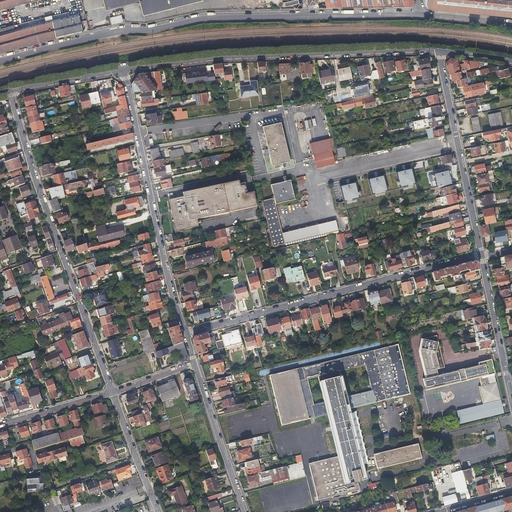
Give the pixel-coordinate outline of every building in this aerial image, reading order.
[(0,0),(0,9),(36,0),(0,0)] [(102,0),(104,9),(138,1),(142,16),(205,0),(102,0)] [(307,0),(309,9),(314,9),(313,6),(318,5),(316,0),(307,0)] [(324,0),(326,9),(354,8),(411,7),(414,3),(412,0),(324,0)] [(511,0),(423,0),(425,6),(428,8),(430,9),(511,17),(511,0)] [(0,33),(0,52),(15,49),(38,42),(55,38),(83,32),(81,25),(80,20),(84,19),(82,12),(69,16),(68,12),(55,16),(56,19),(44,22),(43,18),(13,26),(14,30),(0,33)] [(108,26),(122,22),(121,20),(120,20),(119,15),(107,18),(108,26)] [(450,73),(459,71),(457,59),(450,58),(446,62),(448,73),(450,73)] [(397,67),(398,68),(398,70),(406,67),(403,59),(393,62),(395,68),(397,67)] [(415,65),(417,70),(426,68),(423,59),(414,61),(415,62),(413,62),(413,65),(415,65)] [(478,66),(478,61),(463,59),(464,66),(460,67),(461,70),(466,69),(478,66)] [(386,72),(391,71),(395,69),(392,60),(383,62),(386,72)] [(375,63),(377,70),(380,77),(384,76),(379,62),(379,61),(377,61),(377,62),(375,63)] [(258,72),(260,72),(261,71),(265,70),(264,62),(257,62),(258,72)] [(312,71),(311,63),(309,64),(308,62),(300,63),(302,73),(303,73),(312,71)] [(223,72),(223,70),(222,63),(213,64),(214,73),(223,72)] [(289,63),(284,63),(278,64),(279,73),(280,80),(286,80),(285,73),(289,72),(289,63)] [(369,72),(368,68),(367,64),(358,67),(360,74),(369,72)] [(480,69),(480,71),(481,73),(496,70),(495,65),(480,69)] [(341,80),(347,79),(353,77),(350,67),(339,70),(341,80)] [(508,75),(507,71),(506,67),(497,69),(499,77),(508,75)] [(417,70),(414,70),(411,71),(412,76),(423,73),(424,78),(430,77),(427,68),(426,68),(417,70)] [(230,70),(228,70),(226,70),(223,70),(223,72),(224,78),(224,80),(232,79),(230,70)] [(380,77),(377,70),(373,71),(371,75),(372,79),(380,77)] [(159,71),(151,72),(152,77),(154,77),(156,87),(158,89),(167,88),(167,85),(162,85),(159,71)] [(334,81),(334,78),(333,75),(332,71),(318,73),(319,75),(321,84),(334,81)] [(460,71),(459,71),(450,73),(452,81),(454,80),(461,78),(460,71)] [(212,80),(211,76),(211,72),(203,73),(204,81),(212,80)] [(156,87),(144,73),(138,73),(132,83),(134,92),(140,91),(141,96),(139,96),(140,100),(142,99),(142,100),(156,99),(155,90),(158,89),(156,87)] [(430,77),(424,78),(415,80),(417,88),(432,85),(430,77)] [(464,78),(461,78),(454,80),(454,81),(456,81),(457,86),(466,84),(464,78)] [(256,81),(254,81),(251,82),(251,85),(241,87),(242,96),(258,94),(256,81)] [(480,82),(477,82),(470,84),(471,90),(470,90),(471,95),(485,92),(482,81),(480,82)] [(117,96),(117,97),(124,96),(123,93),(122,85),(120,84),(119,84),(119,86),(115,87),(117,96)] [(471,90),(470,84),(462,86),(464,96),(471,95),(470,90),(471,90)] [(102,101),(110,99),(110,97),(114,96),(113,91),(109,92),(110,94),(101,96),(102,101)] [(97,92),(88,94),(91,104),(100,102),(97,92)] [(209,103),(207,92),(195,94),(197,105),(209,103)] [(91,104),(88,94),(79,97),(82,108),(91,106),(91,104)] [(426,96),(428,107),(438,105),(436,94),(426,96)] [(24,98),(25,102),(26,106),(35,104),(35,105),(39,104),(38,102),(35,103),(33,96),(24,98)] [(105,115),(117,112),(127,109),(124,96),(117,97),(119,106),(104,110),(105,115)] [(374,105),(373,100),(372,96),(363,97),(363,100),(365,107),(374,105)] [(476,105),(479,104),(480,104),(478,97),(464,100),(465,107),(475,104),(475,105),(466,107),(467,115),(477,113),(476,105)] [(110,99),(102,101),(103,107),(106,106),(106,104),(111,102),(110,99)] [(431,108),(432,116),(439,115),(440,115),(438,105),(428,107),(419,109),(419,111),(429,109),(429,108),(431,108)] [(187,112),(186,107),(177,108),(177,112),(179,119),(194,117),(192,110),(187,112)] [(117,112),(118,117),(128,115),(127,109),(117,112)] [(36,110),(27,113),(30,125),(39,123),(36,110)] [(503,124),(501,118),(500,111),(487,114),(490,127),(503,124)] [(156,112),(151,113),(146,114),(148,124),(163,122),(162,117),(157,118),(156,116),(156,112)] [(119,120),(120,125),(130,122),(128,115),(118,117),(111,119),(112,122),(119,120)] [(414,131),(425,128),(436,126),(436,125),(440,123),(439,115),(432,116),(412,121),(414,131)] [(474,130),(477,130),(480,129),(477,116),(471,118),(474,130)] [(32,133),(38,132),(44,130),(42,122),(39,123),(30,125),(32,133)] [(130,122),(120,125),(115,126),(112,127),(113,131),(131,127),(130,122)] [(6,123),(0,125),(0,133),(8,131),(6,123)] [(291,160),(283,124),(264,127),(272,164),(281,162),(284,161),(291,160)] [(436,126),(425,128),(428,138),(443,135),(441,128),(437,129),(436,126)] [(189,135),(189,127),(181,128),(182,136),(189,135)] [(499,134),(499,131),(498,129),(482,132),(483,137),(499,134)] [(0,145),(1,148),(14,144),(10,133),(0,136),(0,145)] [(133,138),(133,136),(132,133),(86,145),(87,150),(133,138)] [(220,134),(210,136),(212,146),(222,144),(220,134)] [(51,142),(50,139),(50,135),(40,138),(42,144),(51,142)] [(201,151),(200,146),(198,141),(191,142),(193,153),(201,151)] [(504,150),(503,145),(503,143),(502,141),(493,143),(495,152),(504,150)] [(8,154),(12,152),(17,150),(15,143),(14,144),(1,148),(0,148),(0,151),(6,149),(8,154)] [(336,147),(338,157),(346,155),(344,146),(336,147)] [(469,148),(470,152),(471,156),(480,154),(478,146),(469,148)] [(153,161),(161,159),(158,148),(150,150),(153,161)] [(185,155),(184,151),(183,148),(170,151),(171,157),(185,155)] [(119,160),(124,159),(129,158),(127,149),(117,151),(119,160)] [(316,168),(335,164),(332,150),(313,155),(316,168)] [(445,167),(449,166),(452,165),(450,155),(440,157),(442,164),(444,164),(445,167)] [(203,161),(201,162),(202,167),(212,165),(211,160),(212,160),(212,156),(202,158),(203,161)] [(9,172),(19,168),(21,168),(18,158),(5,162),(8,172),(9,172)] [(155,168),(165,166),(164,159),(161,159),(153,161),(153,164),(154,164),(155,168)] [(130,161),(124,163),(117,164),(119,173),(132,170),(130,161)] [(243,163),(244,171),(251,169),(249,161),(243,163)] [(43,170),(42,170),(43,175),(54,172),(52,164),(42,166),(43,170)] [(484,164),(479,165),(475,166),(475,170),(476,173),(487,171),(491,170),(490,165),(484,166),(484,164)] [(167,177),(165,166),(155,168),(157,179),(167,177)] [(21,174),(20,171),(19,168),(9,172),(12,177),(21,174)] [(415,183),(412,168),(396,172),(400,187),(407,185),(408,187),(413,186),(412,184),(415,183)] [(476,175),(478,184),(488,182),(494,181),(492,170),(491,170),(487,171),(488,173),(476,175)] [(436,188),(452,184),(449,174),(443,175),(442,171),(433,173),(436,188)] [(55,186),(66,183),(65,177),(70,176),(69,172),(65,173),(52,176),(55,186)] [(388,190),(384,174),(368,178),(372,194),(375,193),(375,195),(385,192),(385,191),(388,190)] [(18,186),(24,184),(25,184),(22,176),(8,181),(9,183),(14,182),(16,187),(18,186)] [(173,187),(172,183),(171,179),(161,181),(163,189),(173,187)] [(245,189),(247,189),(245,182),(240,183),(239,179),(184,192),(185,196),(170,199),(177,230),(200,225),(198,218),(254,206),(251,192),(246,193),(245,189)] [(285,181),(282,181),(272,184),(275,197),(263,200),(274,246),(286,243),(284,233),(276,203),(296,199),(292,179),(288,180),(285,181)] [(61,186),(63,191),(69,189),(69,191),(77,189),(76,187),(86,185),(85,180),(61,186)] [(333,215),(333,214),(332,212),(336,211),(329,180),(318,183),(326,217),(333,215)] [(131,193),(136,192),(140,191),(138,181),(129,183),(131,193)] [(358,190),(356,182),(340,186),(344,201),(347,201),(347,202),(353,200),(352,199),(360,197),(359,196),(361,195),(360,190),(358,190)] [(480,191),(484,190),(489,189),(488,182),(478,184),(480,191)] [(445,196),(455,193),(453,183),(452,184),(436,188),(434,188),(435,191),(440,190),(442,196),(445,196)] [(30,195),(29,190),(27,186),(25,186),(24,184),(18,186),(22,197),(30,195)] [(64,197),(63,191),(61,186),(49,189),(52,200),(56,199),(64,197)] [(445,196),(447,200),(448,204),(457,202),(455,193),(445,196)] [(493,202),(492,198),(492,193),(481,196),(482,204),(493,202)] [(143,203),(143,200),(142,197),(141,196),(125,200),(127,209),(116,212),(117,219),(135,214),(134,210),(137,209),(137,207),(139,207),(139,206),(143,205),(143,203)] [(28,216),(29,219),(34,218),(36,223),(40,222),(39,220),(38,216),(39,215),(33,199),(16,204),(21,218),(25,217),(28,216)] [(60,210),(56,199),(52,200),(48,201),(53,213),(60,210)] [(0,222),(0,223),(1,221),(4,220),(5,220),(6,220),(7,219),(8,218),(5,211),(8,210),(5,200),(2,201),(3,206),(0,206),(0,222)] [(459,209),(459,206),(458,204),(430,211),(431,216),(459,209)] [(478,218),(486,216),(495,215),(493,207),(483,209),(484,213),(478,214),(478,218)] [(67,220),(66,217),(65,213),(62,214),(61,212),(54,215),(57,222),(58,222),(59,224),(67,220)] [(448,215),(450,221),(461,219),(459,212),(448,215)] [(486,216),(488,224),(496,222),(495,215),(486,216)] [(461,219),(450,221),(452,228),(462,225),(462,222),(469,220),(468,217),(461,219)] [(42,219),(39,220),(40,222),(45,236),(45,238),(50,236),(46,226),(47,226),(45,220),(43,221),(42,219)] [(284,233),(286,243),(339,230),(337,219),(284,233)] [(430,227),(430,229),(431,231),(447,226),(447,225),(449,224),(448,222),(430,227)] [(488,224),(480,225),(482,237),(490,235),(488,224)] [(104,225),(100,226),(95,227),(99,242),(123,235),(121,225),(105,230),(104,225)] [(218,239),(228,236),(227,231),(230,231),(229,227),(216,230),(218,239)] [(457,239),(463,237),(465,237),(463,227),(454,229),(457,239)] [(338,250),(347,248),(343,234),(336,235),(339,246),(337,247),(338,250)] [(7,255),(22,249),(22,247),(17,235),(13,236),(11,235),(11,237),(12,239),(8,240),(8,238),(6,237),(6,239),(1,240),(7,255)] [(28,238),(29,243),(31,247),(37,245),(33,235),(30,236),(30,238),(28,238)] [(50,236),(45,238),(50,251),(54,249),(50,236)] [(225,243),(227,243),(229,242),(228,236),(218,239),(206,242),(208,249),(225,244),(225,243)] [(184,242),(187,241),(191,240),(190,237),(174,241),(176,248),(185,246),(184,242)] [(459,252),(463,251),(468,250),(465,239),(463,240),(463,237),(457,239),(454,240),(455,245),(457,244),(459,252)] [(71,240),(68,241),(63,243),(67,252),(75,249),(71,240)] [(90,248),(91,250),(91,252),(120,244),(119,240),(90,248)] [(88,250),(87,247),(86,243),(76,247),(78,253),(88,250)] [(139,256),(141,256),(151,253),(149,244),(137,247),(139,256)] [(223,249),(224,251),(226,261),(233,259),(231,251),(237,250),(236,246),(223,249)] [(183,251),(184,251),(185,251),(184,247),(173,250),(175,258),(184,255),(183,251)] [(429,252),(429,250),(428,247),(425,248),(426,252),(421,253),(423,261),(431,258),(429,252)] [(400,253),(401,256),(403,265),(403,267),(412,264),(411,262),(414,261),(412,255),(411,256),(409,250),(400,253)] [(189,267),(203,264),(216,261),(216,258),(214,251),(187,257),(189,267)] [(143,263),(148,262),(153,261),(151,253),(141,256),(143,263)] [(51,255),(35,260),(35,262),(41,260),(44,268),(47,267),(48,271),(55,269),(54,264),(51,255)] [(105,255),(92,258),(93,262),(95,267),(99,267),(98,261),(106,259),(105,255)] [(504,268),(511,265),(511,255),(502,257),(503,265),(499,266),(499,268),(494,269),(494,270),(493,270),(494,277),(505,275),(504,268)] [(254,258),(257,267),(263,266),(260,256),(254,258)] [(403,265),(401,256),(384,261),(386,270),(389,269),(390,270),(401,267),(401,266),(403,265)] [(355,258),(349,259),(344,260),(347,275),(358,272),(355,258)] [(468,270),(469,272),(475,270),(479,269),(478,263),(474,261),(432,272),(434,280),(438,280),(438,277),(438,276),(447,274),(449,275),(449,277),(457,275),(458,275),(457,272),(459,271),(467,269),(468,270)] [(33,265),(32,265),(30,262),(23,264),(26,273),(35,270),(33,265)] [(93,262),(87,264),(86,264),(87,268),(78,271),(81,279),(93,275),(91,271),(96,269),(95,267),(93,262)] [(154,263),(149,264),(145,265),(147,274),(156,271),(154,263)] [(365,266),(366,271),(367,275),(370,275),(370,277),(375,275),(373,264),(365,266)] [(282,276),(280,265),(264,270),(266,280),(282,276)] [(336,265),(323,269),(325,277),(331,275),(331,276),(335,275),(335,276),(338,276),(336,265)] [(302,266),(297,268),(292,269),(291,267),(285,269),(289,283),(306,279),(302,266)] [(6,300),(20,294),(18,289),(11,269),(4,271),(4,272),(5,275),(7,275),(12,289),(4,292),(4,291),(1,292),(4,300),(6,300)] [(475,270),(469,272),(465,273),(466,279),(476,276),(475,270)] [(156,271),(147,274),(145,274),(147,281),(158,278),(156,271)] [(311,286),(315,285),(320,284),(316,272),(308,274),(311,286)] [(41,278),(40,275),(40,274),(28,278),(31,285),(42,281),(41,278)] [(98,274),(97,274),(93,275),(81,279),(80,279),(82,287),(91,284),(90,281),(99,278),(98,277),(98,274)] [(498,277),(500,287),(510,285),(509,283),(510,283),(509,275),(498,277)] [(46,276),(41,278),(42,281),(48,300),(49,300),(53,298),(46,276)] [(429,284),(428,281),(427,278),(423,279),(423,276),(413,279),(416,288),(429,284)] [(161,289),(160,285),(159,280),(146,284),(148,293),(161,289)] [(197,287),(196,285),(195,280),(185,283),(186,290),(197,287)] [(260,280),(249,282),(253,296),(258,295),(258,294),(263,292),(260,280)] [(401,284),(402,289),(404,293),(412,291),(409,282),(401,284)] [(470,287),(469,282),(455,286),(457,294),(471,291),(471,287),(470,287)] [(511,284),(510,285),(500,287),(501,292),(502,292),(503,296),(506,295),(511,294),(511,291),(511,284)] [(197,287),(186,290),(183,291),(185,301),(194,299),(192,291),(197,290),(197,287)] [(247,287),(235,290),(238,300),(241,299),(241,300),(246,298),(249,297),(247,287)] [(389,289),(377,292),(380,303),(382,308),(386,307),(385,304),(392,302),(389,289)] [(97,306),(102,304),(107,303),(103,290),(93,293),(97,306)] [(150,297),(150,298),(150,300),(148,300),(149,303),(161,300),(158,291),(143,296),(144,298),(146,299),(147,299),(150,297)] [(380,303),(377,292),(377,291),(367,294),(371,306),(380,303)] [(469,293),(471,298),(472,303),(481,301),(479,291),(469,293)] [(71,292),(53,298),(49,300),(51,303),(72,296),(71,292)] [(17,300),(22,298),(20,294),(6,300),(4,300),(3,301),(8,312),(20,308),(17,300)] [(221,300),(222,305),(223,310),(230,308),(230,310),(236,308),(233,297),(221,300)] [(350,303),(351,306),(352,310),(355,309),(355,310),(366,307),(363,298),(353,301),(353,302),(350,303)] [(161,300),(149,303),(149,305),(147,305),(148,309),(151,308),(151,311),(163,308),(161,300)] [(197,309),(196,304),(195,300),(186,302),(188,311),(197,309)] [(41,302),(38,303),(36,304),(41,316),(49,313),(46,302),(42,304),(41,302)] [(345,305),(340,307),(342,315),(352,312),(349,303),(344,304),(345,305)] [(97,309),(100,318),(109,315),(115,313),(112,305),(97,309)] [(328,305),(320,307),(322,317),(324,323),(326,322),(332,321),(328,305)] [(465,320),(472,318),(477,317),(474,306),(460,310),(461,315),(463,314),(465,320)] [(310,309),(312,318),(313,320),(322,317),(320,307),(310,309)] [(335,308),(335,309),(333,310),(335,319),(342,317),(342,315),(340,307),(335,308)] [(305,320),(312,318),(310,309),(302,311),(305,320)] [(22,310),(20,311),(15,313),(18,320),(23,319),(21,314),(24,313),(22,310)] [(30,311),(29,311),(27,312),(30,320),(39,317),(38,314),(32,316),(30,311)] [(55,327),(67,322),(73,320),(71,316),(69,312),(65,314),(65,317),(53,322),(55,327)] [(161,325),(160,319),(158,314),(150,316),(153,328),(161,325)] [(100,318),(102,325),(112,323),(111,320),(109,315),(100,318)] [(291,318),(292,322),(293,327),(304,324),(302,315),(291,318)] [(474,321),(475,325),(485,323),(484,317),(483,317),(482,315),(477,317),(472,318),(473,321),(474,321)] [(276,317),(274,318),(272,319),(272,320),(266,322),(269,333),(281,330),(278,320),(278,319),(277,319),(276,317)] [(284,329),(287,328),(291,327),(289,317),(281,320),(284,329)] [(67,322),(68,326),(71,325),(71,326),(73,325),(75,329),(81,327),(79,323),(80,323),(78,318),(73,320),(67,322)] [(174,346),(183,343),(176,321),(165,324),(167,329),(168,329),(174,346)] [(42,332),(55,327),(53,322),(52,322),(40,327),(42,332)] [(67,322),(55,327),(57,332),(63,330),(69,327),(68,326),(67,322)] [(112,323),(102,325),(106,336),(118,333),(115,325),(113,326),(112,323)] [(257,347),(260,346),(263,345),(260,335),(264,334),(261,323),(256,324),(257,327),(254,328),(252,329),(254,335),(256,345),(257,347)] [(475,329),(475,333),(485,331),(485,328),(486,328),(485,323),(475,325),(476,329),(475,329)] [(57,332),(55,327),(42,332),(44,337),(57,332)] [(146,352),(155,349),(153,343),(148,329),(147,330),(138,332),(142,342),(146,352)] [(222,340),(216,342),(216,343),(217,346),(218,349),(241,343),(238,330),(230,332),(230,333),(221,336),(222,340)] [(478,336),(479,340),(489,338),(488,332),(486,333),(485,331),(475,333),(476,336),(478,336)] [(73,335),(76,344),(79,352),(88,348),(82,332),(73,335)] [(211,342),(210,338),(208,333),(200,335),(195,337),(193,340),(197,354),(206,352),(205,349),(204,349),(202,344),(204,343),(204,346),(209,345),(208,342),(211,342)] [(256,345),(254,335),(249,336),(250,337),(244,339),(246,348),(256,345)] [(489,338),(479,340),(465,343),(465,347),(466,347),(467,348),(479,346),(480,349),(488,347),(491,347),(489,338)] [(434,372),(434,375),(437,375),(435,368),(437,368),(431,339),(423,341),(431,373),(434,372)] [(65,361),(71,358),(65,343),(59,345),(59,346),(63,357),(65,361)] [(157,353),(156,351),(152,352),(155,362),(169,357),(169,355),(178,352),(181,359),(177,360),(178,364),(186,361),(188,357),(183,343),(174,346),(161,351),(157,353)] [(455,352),(459,352),(462,351),(460,343),(453,344),(455,352)] [(342,457),(313,464),(322,499),(364,489),(361,481),(365,480),(363,476),(367,475),(365,463),(352,410),(353,409),(415,394),(403,344),(274,375),(286,425),(332,414),(342,457)] [(60,358),(63,357),(59,346),(55,348),(57,351),(44,357),(48,365),(52,363),(55,362),(56,365),(62,363),(60,358)] [(35,356),(34,353),(33,350),(26,353),(29,359),(35,356)] [(211,353),(208,354),(205,355),(205,356),(203,357),(204,362),(213,360),(211,353)] [(18,368),(15,356),(9,358),(10,363),(0,366),(0,376),(8,374),(7,371),(18,368)] [(76,370),(83,367),(88,366),(84,357),(78,359),(79,361),(77,362),(78,365),(74,366),(76,370)] [(72,358),(71,358),(65,361),(68,368),(74,365),(73,363),(73,361),(72,358)] [(479,364),(437,375),(434,375),(423,378),(426,389),(480,376),(482,385),(479,385),(483,403),(501,399),(497,381),(490,383),(488,374),(494,373),(491,359),(479,362),(479,364)] [(31,364),(28,365),(25,366),(26,368),(32,367),(37,380),(42,378),(36,360),(31,362),(31,364)] [(210,363),(211,366),(211,369),(212,368),(214,374),(224,372),(221,360),(210,363)] [(159,368),(162,367),(165,366),(163,362),(155,365),(157,372),(160,371),(159,368)] [(93,370),(93,367),(92,365),(83,368),(85,373),(88,379),(95,377),(92,370),(93,370)] [(78,375),(79,376),(85,373),(83,368),(83,367),(76,370),(78,375)] [(216,379),(217,384),(218,388),(228,385),(226,377),(216,379)] [(51,380),(45,382),(51,398),(57,396),(54,390),(55,390),(51,380)] [(186,392),(195,390),(191,380),(183,383),(186,392)] [(156,387),(159,394),(162,402),(180,395),(174,381),(156,387)] [(229,392),(228,387),(219,390),(220,395),(221,394),(223,400),(232,398),(235,397),(233,391),(229,392)] [(28,391),(30,398),(34,411),(37,410),(36,405),(39,404),(39,402),(42,401),(38,388),(28,391)] [(143,393),(145,398),(147,402),(156,399),(153,390),(143,393)] [(198,398),(195,390),(186,392),(190,401),(198,398)] [(128,396),(128,398),(129,400),(127,400),(128,405),(137,401),(135,394),(128,396)] [(13,396),(8,398),(9,402),(11,411),(17,409),(16,404),(13,396)] [(223,409),(227,408),(234,406),(233,402),(232,398),(223,400),(221,401),(223,409)] [(460,422),(504,412),(501,399),(483,403),(457,409),(460,422)] [(8,416),(13,415),(11,411),(9,402),(4,404),(8,416)] [(17,409),(18,411),(23,410),(29,408),(28,402),(23,404),(22,402),(16,404),(17,409)] [(102,404),(101,403),(101,402),(92,405),(94,414),(103,411),(104,412),(108,411),(105,403),(102,404)] [(234,406),(227,408),(228,410),(217,413),(218,417),(247,409),(246,406),(245,403),(234,406)] [(147,405),(140,408),(142,414),(146,426),(152,424),(150,421),(152,420),(147,408),(147,405)] [(423,405),(414,408),(419,429),(428,426),(423,405)] [(365,463),(366,462),(356,419),(353,409),(352,410),(365,463)] [(74,421),(80,419),(77,410),(70,412),(71,417),(68,418),(69,422),(74,421)] [(143,427),(146,426),(142,414),(133,417),(136,424),(141,422),(143,427)] [(104,415),(98,417),(92,419),(95,429),(107,425),(104,415)] [(381,435),(377,415),(367,417),(372,437),(381,435)] [(60,426),(64,425),(69,424),(66,416),(58,418),(60,426)] [(52,419),(48,420),(44,421),(47,429),(55,427),(52,419)] [(32,425),(33,429),(34,433),(42,430),(40,423),(32,425)] [(21,433),(20,434),(19,434),(21,440),(24,439),(24,437),(30,435),(27,426),(20,428),(21,433)] [(69,438),(70,442),(72,445),(84,441),(82,434),(84,434),(82,427),(78,429),(77,429),(59,435),(61,441),(69,438)] [(35,450),(61,441),(59,435),(58,432),(32,441),(32,442),(35,450)] [(148,452),(154,450),(160,448),(158,443),(160,443),(158,438),(145,442),(148,452)] [(241,441),(241,444),(242,447),(252,445),(250,439),(241,441)] [(103,450),(104,449),(107,458),(106,459),(107,463),(118,460),(112,441),(101,445),(103,450)] [(418,444),(399,449),(400,453),(405,452),(404,450),(414,448),(417,458),(381,467),(379,456),(396,452),(395,450),(374,455),(378,469),(404,463),(422,458),(418,444)] [(67,455),(66,451),(65,447),(64,447),(48,452),(47,452),(45,453),(44,453),(36,455),(39,464),(46,461),(47,463),(51,462),(50,461),(67,455)] [(218,467),(211,448),(206,450),(212,469),(218,467)] [(238,451),(239,456),(240,461),(252,458),(249,448),(238,451)] [(417,458),(414,448),(404,450),(405,452),(400,453),(399,449),(395,450),(396,452),(379,456),(381,467),(417,458)] [(26,450),(25,449),(24,449),(15,452),(17,457),(18,456),(20,460),(24,459),(27,469),(33,467),(30,457),(29,457),(28,456),(28,454),(26,450)] [(0,466),(0,467),(4,466),(3,464),(11,462),(9,453),(1,456),(0,457),(0,466)] [(160,453),(156,454),(151,456),(153,461),(154,461),(156,466),(169,461),(166,454),(161,456),(160,453)] [(245,463),(247,469),(259,466),(257,460),(245,463)] [(366,462),(365,463),(367,475),(369,474),(373,473),(370,461),(366,462)] [(462,471),(461,466),(459,462),(452,463),(454,467),(457,466),(458,472),(452,474),(457,493),(442,498),(444,505),(470,498),(465,481),(462,471)] [(162,484),(167,482),(173,480),(167,465),(156,469),(162,484)] [(129,470),(130,469),(129,466),(119,470),(121,477),(118,479),(119,481),(131,476),(129,470)] [(246,476),(247,476),(260,473),(259,466),(247,469),(245,469),(246,476)] [(260,473),(247,476),(249,488),(255,486),(255,484),(259,483),(258,480),(272,477),(274,485),(289,482),(285,467),(260,473)] [(469,469),(462,471),(465,481),(467,481),(469,485),(473,483),(469,469)] [(511,486),(507,473),(502,474),(506,488),(511,486)] [(218,483),(215,476),(205,479),(209,491),(220,487),(219,483),(218,483)] [(100,483),(103,491),(110,488),(112,495),(116,493),(110,480),(107,481),(106,479),(100,482),(100,483)] [(484,494),(480,481),(475,483),(479,495),(484,494)] [(482,481),(480,481),(484,494),(490,492),(486,483),(482,484),(482,481)] [(97,495),(100,494),(100,492),(97,484),(96,482),(86,485),(87,488),(84,489),(89,503),(92,502),(90,496),(96,494),(97,495)] [(376,486),(375,482),(367,484),(369,491),(374,490),(373,487),(376,486)] [(73,496),(71,497),(73,503),(75,508),(78,507),(77,504),(78,503),(76,498),(78,497),(77,493),(82,491),(79,484),(70,487),(73,496)] [(415,487),(416,491),(417,492),(427,489),(427,488),(426,484),(415,487)] [(40,485),(25,485),(25,491),(24,491),(24,496),(29,496),(29,499),(40,498),(39,496),(41,496),(40,485)] [(182,486),(174,488),(167,491),(169,496),(173,495),(177,507),(187,504),(182,486)] [(205,498),(206,499),(206,501),(222,496),(221,493),(205,498)] [(59,499),(58,495),(52,497),(55,506),(61,505),(59,499)] [(71,497),(70,495),(59,499),(61,505),(64,504),(65,506),(62,507),(63,511),(64,511),(70,510),(69,505),(73,503),(71,497)] [(504,511),(511,508),(511,496),(457,511),(504,511)] [(416,511),(413,500),(412,501),(410,501),(411,504),(406,506),(407,511),(416,511)] [(213,511),(214,511),(215,511),(219,510),(216,501),(207,504),(209,511),(213,511)] [(372,507),(373,511),(380,511),(379,506),(378,502),(376,503),(375,504),(371,505),(372,507)] [(395,511),(393,502),(385,504),(387,511),(395,511)]
